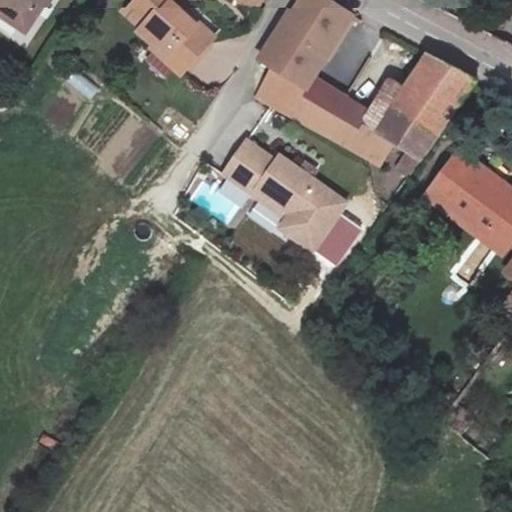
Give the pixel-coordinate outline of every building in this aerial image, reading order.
[(0,0),(0,14),(25,31),(39,11),(29,5),(32,0),(0,0)] [(32,0),(29,5),(39,11),(46,0),(32,0)] [(134,0),(124,12),(142,29),(139,32),(184,72),(212,40),(167,0),(166,0),(134,0)] [(236,0),(255,9),(259,0),(236,0)] [(329,0),(297,0),(258,60),(261,61),(304,89),(306,90),(308,87),(354,15),(329,0)] [(475,83),(426,56),(393,111),(435,140),(475,83)] [(261,61),(247,85),(246,85),(289,112),(304,89),(261,61)] [(75,71),(66,82),(89,100),(98,89),(75,71)] [(308,87),(306,90),(304,89),(289,112),(288,115),(322,133),(336,106),(336,104),(308,87)] [(336,106),(322,133),(381,166),(393,145),(378,135),(380,133),(336,106)] [(435,140),(393,111),(380,133),(378,135),(393,145),(395,146),(407,153),(409,155),(420,162),(435,140)] [(247,141),(223,175),(257,198),(260,193),(290,214),(280,229),(313,252),(347,204),(279,156),(276,162),(247,141)] [(409,155),(407,153),(397,170),(409,178),(414,172),(403,165),(409,155)] [(420,162),(409,155),(403,165),(414,172),(420,162)] [(450,190),(445,197),(511,246),(511,243),(511,194),(470,163),(465,171),(450,190)] [(456,164),(441,184),(450,190),(465,171),(456,164)] [(511,264),(505,273),(511,278),(511,295),(502,310),(511,317),(511,264)] [(454,405),(442,422),(458,436),(467,425),(461,420),(466,414),(454,405)]
